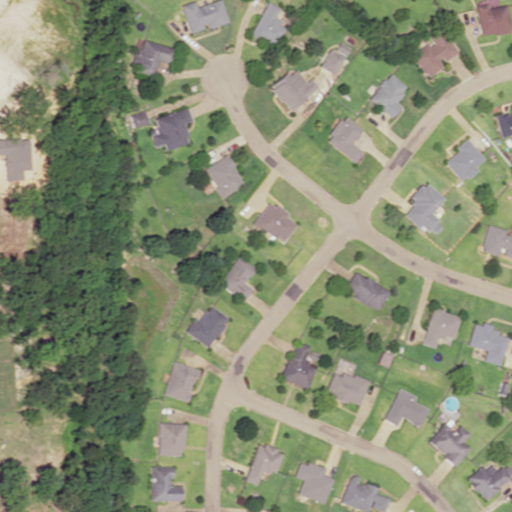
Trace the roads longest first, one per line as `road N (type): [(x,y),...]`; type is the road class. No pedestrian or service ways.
road 1 (residential): [(225,392),(398,460),(448,511),(215,416),(255,339),(436,111),(467,87),(511,70)]
road 2 (residential): [(511,296),(402,260),(345,222),(260,150),(237,121),(222,77)]
